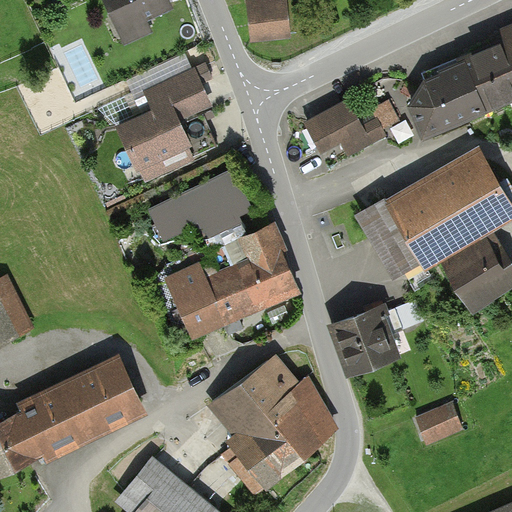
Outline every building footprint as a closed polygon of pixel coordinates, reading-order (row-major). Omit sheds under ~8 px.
[(176,6),(173,0),(111,0),(131,45),(155,34),(148,18),(176,6)] [(248,0),(253,44),(296,40),(291,0),(248,0)] [(511,25),(502,30),(507,41),(425,76),(411,103),(426,139),(511,102),(511,25)] [(217,107),(199,68),(147,90),(155,109),(121,124),(147,181),(174,169),(171,160),(197,149),(185,121),(217,107)] [(351,100),(310,121),(332,165),(409,127),(394,97),(376,106),(382,117),(364,126),(351,100)] [(511,221),(511,189),(486,144),(361,215),(401,285),(511,221)] [(151,204),(163,237),(202,222),(206,234),(254,215),(237,171),(151,204)] [(172,274),(199,337),(306,292),(277,222),(243,236),(253,260),(213,276),(206,260),(172,274)] [(511,241),(506,231),(447,265),(474,310),(511,287),(511,241)] [(0,349),(40,330),(12,275),(0,280),(0,349)] [(385,308),(335,323),(351,376),(401,360),(385,308)] [(302,378),(281,351),(213,405),(235,433),(218,446),(257,495),(342,428),(302,378)] [(49,465),(151,413),(119,352),(19,403),(24,412),(0,424),(0,478),(45,456),(49,465)] [(469,429),(456,401),(421,417),(434,445),(469,429)] [(224,511),(157,457),(119,503),(130,511),(224,511)]
